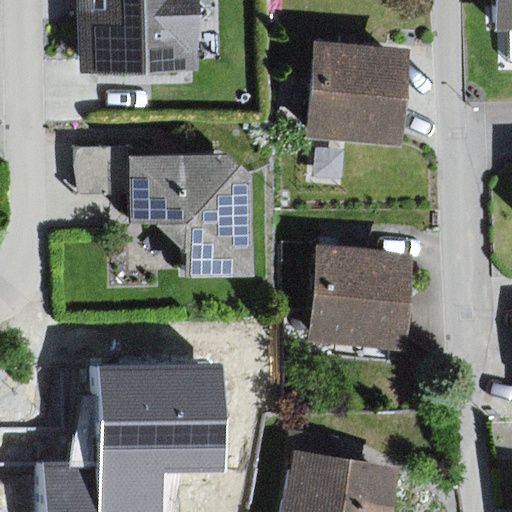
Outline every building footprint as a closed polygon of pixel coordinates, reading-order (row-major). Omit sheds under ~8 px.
[(69,0),(72,73),(192,69),(189,0),(69,0)] [(511,0),(485,0),(486,30),(511,29),(511,0)] [(399,47),(304,39),(295,136),(391,144),(399,47)] [(118,153),(126,153),(126,145),(72,146),(69,161),(69,171),(71,184),(73,195),(118,194),(118,153)] [(126,153),(118,153),(118,194),(119,222),(145,221),(175,251),(175,277),(245,276),(243,178),(219,152),(126,153)] [(403,252),(307,244),(299,341),(395,349),(403,252)] [(214,365),(89,366),(90,467),(36,468),(36,511),(153,511),(154,474),(215,474),(214,365)] [(384,511),(392,465),(286,449),(276,511),(384,511)]
